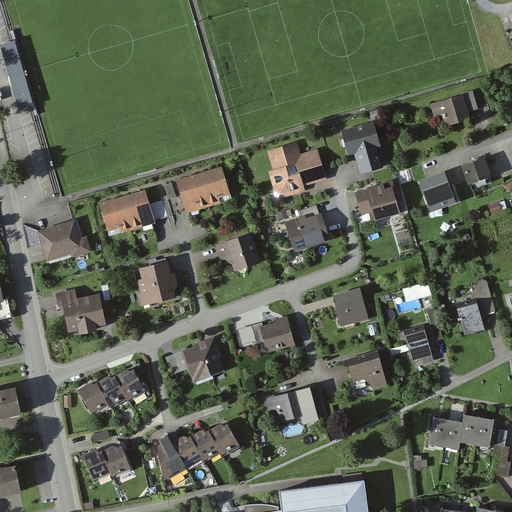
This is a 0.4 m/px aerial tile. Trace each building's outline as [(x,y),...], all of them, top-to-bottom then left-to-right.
[(15,43),(1,47),(19,110),(33,107),(15,43)] [(473,92),(431,104),(435,117),(441,115),(445,127),(471,119),(468,111),(478,109),(473,92)] [(375,124),(342,132),(348,157),(355,155),(360,176),(383,170),(377,149),(381,148),(375,124)] [(298,143),(267,152),(272,170),(268,171),(274,191),(286,198),(306,192),(304,186),(326,179),(318,150),(301,154),(298,143)] [(493,176),(486,157),(461,165),(467,184),(493,176)] [(232,199),(222,168),(199,175),(210,207),(232,199)] [(456,203),(446,172),(421,181),(431,211),(456,203)] [(210,207),(199,175),(176,183),(181,196),(186,212),(187,214),(210,207)] [(165,186),(168,199),(176,197),(172,184),(165,186)] [(388,185),(355,194),(361,216),(372,213),(375,223),(401,216),(393,187),(389,188),(388,185)] [(145,192),(123,199),(132,231),(155,225),(153,222),(149,205),(145,192)] [(186,212),(181,196),(176,197),(168,199),(173,216),(186,212)] [(123,199),(100,206),(109,238),(132,231),(123,199)] [(164,201),(149,205),(153,222),(168,217),(164,201)] [(499,203),(488,207),(492,216),(502,212),(499,203)] [(306,221),(305,218),(285,223),(294,253),(331,242),(323,216),(306,221)] [(76,222),(39,233),(48,262),(71,255),(72,259),(93,253),(88,236),(81,239),(76,222)] [(252,236),(216,246),(220,259),(233,265),(235,272),(261,264),(252,236)] [(169,263),(138,270),(141,281),(137,282),(140,292),(136,293),(140,309),(177,300),(175,291),(178,286),(175,275),(172,275),(169,263)] [(477,298),(481,313),(496,309),(487,279),(484,277),(478,279),(471,299),(477,298)] [(428,280),(403,288),(407,300),(432,292),(428,280)] [(360,286),(335,293),(339,307),(336,308),(341,324),(368,317),(360,286)] [(76,290),(56,294),(59,308),(63,307),(68,335),(79,333),(80,337),(98,334),(97,329),(106,327),(100,295),(78,300),(76,290)] [(471,299),(457,303),(465,332),(485,327),(481,313),(477,298),(471,299)] [(435,306),(427,308),(435,338),(443,336),(435,306)] [(276,320),(260,324),(265,342),(267,350),(295,342),(288,314),(275,317),(276,320)] [(265,342),(260,324),(259,321),(252,324),(257,344),(265,342)] [(234,322),(228,323),(230,332),(236,330),(234,322)] [(376,323),(369,325),(371,335),(379,333),(376,323)] [(426,325),(405,330),(413,360),(423,358),(424,362),(435,359),(426,325)] [(195,343),(182,348),(189,366),(194,380),(226,367),(222,355),(223,354),(215,334),(195,341),(195,343)] [(189,366),(182,348),(166,354),(173,372),(189,366)] [(380,351),(349,360),(354,378),(364,375),(375,387),(389,383),(380,351)] [(126,365),(115,372),(129,396),(131,399),(147,389),(134,365),(130,368),(129,365),(126,365)] [(108,372),(96,379),(110,403),(112,406),(129,396),(115,372),(112,374),(110,372),(108,372)] [(91,379),(79,386),(95,412),(110,403),(96,379),(95,380),(93,379),(91,379)] [(16,381),(0,384),(0,411),(22,407),(16,381)] [(300,387),(265,396),(269,411),(277,409),(279,418),(300,413),(303,423),(318,418),(310,388),(301,391),(300,387)] [(465,411),(464,418),(460,438),(475,441),(480,413),(465,411)] [(434,413),(429,440),(445,442),(449,416),(440,414),(434,413)] [(495,416),(480,413),(475,441),(490,444),(495,416)] [(455,417),(449,416),(445,442),(459,445),(460,438),(464,418),(455,417)] [(220,421),(210,426),(223,450),(224,451),(240,443),(228,421),(224,422),(223,421),(220,421)] [(201,426),(191,432),(204,457),(206,459),(223,450),(210,426),(206,428),(204,426),(201,426)] [(500,428),(497,444),(505,446),(508,430),(500,428)] [(109,430),(93,433),(94,441),(111,437),(109,430)] [(161,442),(157,444),(164,476),(168,473),(170,477),(188,466),(204,457),(191,432),(188,434),(186,432),(183,432),(172,438),(168,431),(158,436),(161,442)] [(113,442),(102,447),(113,472),(114,476),(133,468),(122,443),(118,445),(115,442),(113,442)] [(154,444),(145,446),(146,453),(155,452),(154,444)] [(497,444),(495,444),(493,458),(496,459),(494,473),(509,475),(511,461),(507,460),(510,447),(505,446),(497,444)] [(95,446),(83,451),(95,480),(113,472),(102,447),(99,448),(97,447),(95,446)] [(422,454),(414,455),(415,468),(428,467),(428,458),(422,458),(422,454)] [(0,462),(0,489),(21,485),(15,459),(0,462)] [(231,507),(226,510),(225,511),(370,511),(365,473),(278,484),(281,507),(279,507),(278,504),(272,503),(266,502),(259,501),(251,502),(239,504),(231,507)] [(93,501),(84,503),(85,509),(94,508),(93,501)]
